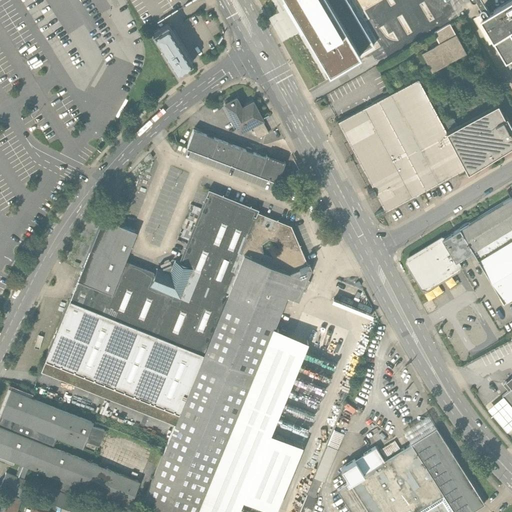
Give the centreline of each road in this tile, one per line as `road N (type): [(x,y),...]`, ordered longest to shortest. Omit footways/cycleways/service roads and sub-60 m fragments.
road 1 (residential): [(261,49),(146,132),(96,185),(44,258),(0,344)]
road 2 (tertiary): [(369,252),(444,389),(511,474)]
road 3 (tertiary): [(261,49),(369,252)]
road 4 (unclassified): [(369,252),(511,171)]
